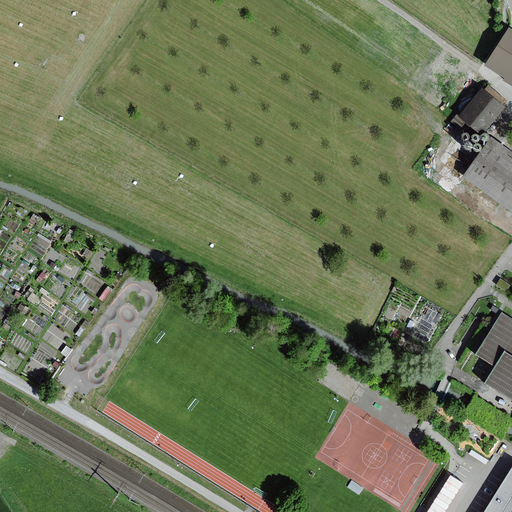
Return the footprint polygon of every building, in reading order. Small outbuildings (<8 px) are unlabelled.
[(507,76),(511,68),(511,28),(509,26),(486,63),(507,76)] [(454,64),(424,97),(437,108),(467,75),(454,64)] [(510,104),(483,83),(453,121),(462,128),(471,117),(488,131),(510,104)] [(468,138),(469,138),(470,137),(471,136),(472,135),(472,133),(471,132),(470,131),(469,130),(468,130),(467,130),(465,130),(465,131),(464,132),(464,134),(464,135),(464,136),(465,137),(466,138),(468,138)] [(477,139),(479,139),(480,138),(481,137),(481,136),(481,135),(481,133),(480,132),(479,132),(478,131),(476,131),(475,132),(474,133),(473,134),(473,135),(473,136),(474,138),(475,139),(476,139),(477,139)] [(486,140),(488,140),(489,139),(490,138),(490,137),(490,135),(490,134),(489,133),(488,132),(487,132),(485,132),(484,132),(483,133),(482,134),(482,136),(482,137),(483,138),(484,139),(485,140),(486,140)] [(511,149),(492,135),(464,174),(511,208),(511,155),(509,153),(511,149)] [(471,147),(472,147),(473,146),(474,145),(475,144),(475,142),(474,141),(473,140),(472,139),(471,139),(470,139),(469,139),(468,140),(467,141),(467,143),(467,144),(467,145),(468,146),(470,147),(471,147)] [(479,149),(481,149),(482,148),(483,147),(483,146),(483,144),(483,143),(482,142),(481,141),(480,141),(478,141),(477,142),(476,142),(476,143),(475,145),(475,146),(476,147),(477,148),(478,149),(479,149)] [(501,278),(497,285),(506,291),(511,285),(501,278)] [(493,305),(490,309),(498,314),(500,309),(493,305)] [(511,317),(503,312),(477,353),(492,363),(496,365),(486,382),(511,397),(511,317)] [(486,381),(495,365),(482,357),(473,373),(486,381)] [(511,511),(511,474),(488,511),(511,511)]
